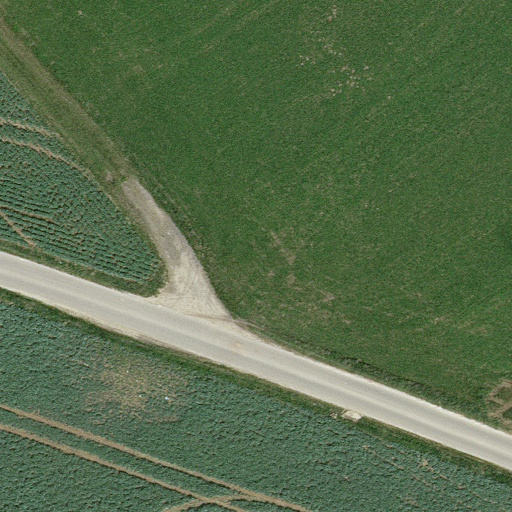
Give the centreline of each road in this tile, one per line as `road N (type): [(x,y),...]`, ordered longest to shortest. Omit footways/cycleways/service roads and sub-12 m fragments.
road 1 (track): [(511,461),(0,268)]
road 2 (track): [(186,333),(186,264),(102,153),(0,41)]
